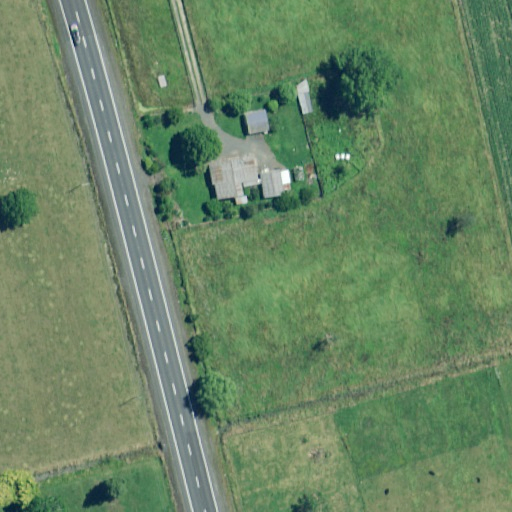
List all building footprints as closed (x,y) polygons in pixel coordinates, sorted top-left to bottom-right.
[(304,93),(297,95),(302,115),(309,113),(304,93)] [(268,130),(264,110),(244,114),(248,134),(268,130)] [(233,197),(241,195),(239,189),(256,185),(250,156),(206,166),(215,201),(233,197)] [(289,190),(287,171),(260,174),(263,198),(282,196),(281,190),(289,190)] [(241,195),(233,197),(235,205),(249,202),(247,193),(241,195)]
